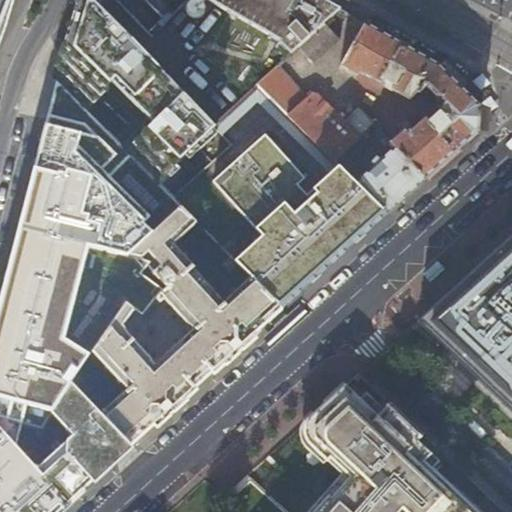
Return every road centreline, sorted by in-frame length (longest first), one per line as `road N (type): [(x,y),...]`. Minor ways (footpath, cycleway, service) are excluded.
road 1 (secondary): [(113,511),(337,310)]
road 2 (residential): [(511,473),(337,310)]
road 3 (secondary): [(337,310),(511,150)]
road 4 (residential): [(56,0),(14,61),(0,117)]
